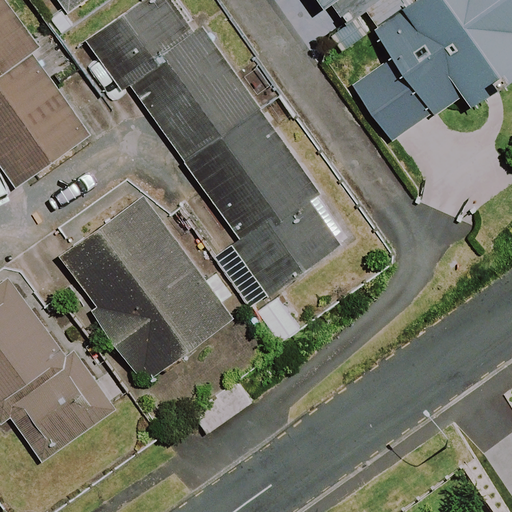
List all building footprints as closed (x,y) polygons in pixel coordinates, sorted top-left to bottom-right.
[(62,76),(7,0),(0,0),(0,171),(14,191),(90,137),(52,83),(62,76)] [(53,0),(64,17),(88,0),(53,0)] [(127,88),(239,245),(215,262),(276,348),(305,328),(278,290),(339,247),(309,206),(316,201),(172,0),(148,0),(86,45),(120,93),(127,88)] [(511,0),(386,0),(363,15),(433,118),(459,100),(467,112),(511,82),(511,0)] [(232,321),(221,306),(234,296),(214,269),(201,278),(144,200),(62,260),(95,306),(89,311),(143,386),(232,321)] [(50,339),(8,280),(0,286),(0,426),(1,427),(9,422),(40,465),(117,410),(61,331),(50,339)]
